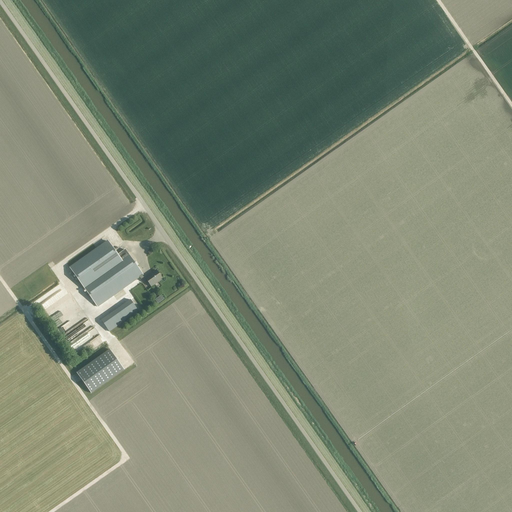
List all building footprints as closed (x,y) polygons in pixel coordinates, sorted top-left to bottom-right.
[(108,241),(70,268),(81,284),(98,307),(140,277),(143,282),(146,279),(151,287),(158,282),(158,281),(162,278),(161,277),(156,271),(157,271),(156,270),(150,275),(149,274),(145,277),(145,278),(144,278),(142,275),(143,275),(125,250),(118,255),(108,241)] [(59,300),(71,292),(67,286),(55,294),(59,300)] [(138,311),(130,300),(101,320),(109,332),(138,311)] [(51,308),(54,314),(65,307),(62,301),(51,308)] [(78,315),(82,319),(87,315),(83,311),(78,315)] [(110,348),(77,371),(91,392),(124,369),(110,348)]
